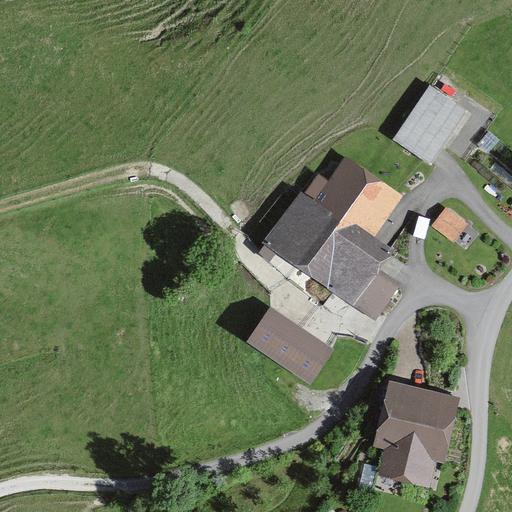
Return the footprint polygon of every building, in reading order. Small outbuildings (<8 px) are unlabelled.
[(430,87),(395,138),(423,157),(458,107),(430,87)] [(304,195),(302,194),(268,244),(373,317),(395,285),(375,270),(387,252),(361,235),(364,230),(365,232),(389,197),(365,180),(367,176),(344,160),(329,182),(318,174),(304,195)] [(452,237),(463,224),(444,209),(434,223),(452,237)] [(328,350),(272,312),(253,340),(309,378),(328,350)] [(448,404),(395,392),(383,440),(392,442),(386,469),(421,477),(427,451),(436,453),(448,404)] [(377,467),(365,464),(359,488),(371,491),(377,467)]
